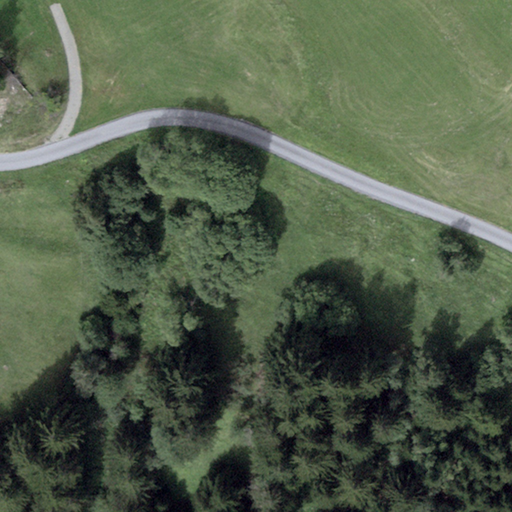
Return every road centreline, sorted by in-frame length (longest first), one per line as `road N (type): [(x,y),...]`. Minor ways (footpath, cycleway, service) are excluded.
road 1 (track): [(0,161),(176,116),(229,128),(511,243)]
road 2 (track): [(40,155),(72,115),(74,60),(53,0)]
